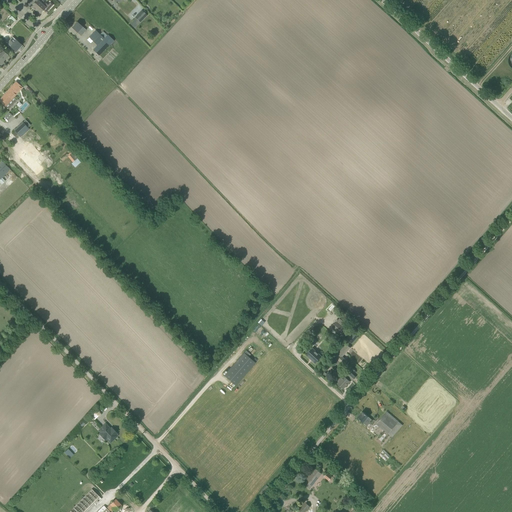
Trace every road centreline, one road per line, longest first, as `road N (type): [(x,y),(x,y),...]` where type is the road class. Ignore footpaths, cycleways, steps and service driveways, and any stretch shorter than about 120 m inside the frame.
road 1 (unclassified): [(222,511),(0,280)]
road 2 (track): [(354,405),(511,214)]
road 3 (unclassified): [(511,118),(382,0)]
road 4 (unclassified): [(259,511),(354,405)]
